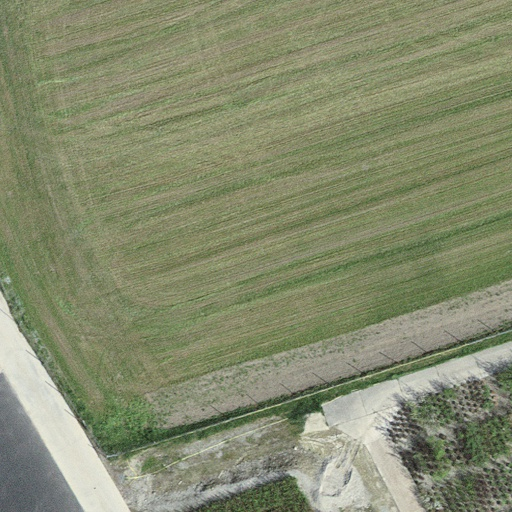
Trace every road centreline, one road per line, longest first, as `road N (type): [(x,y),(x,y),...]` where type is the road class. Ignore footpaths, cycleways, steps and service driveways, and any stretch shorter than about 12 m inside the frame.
road 1 (track): [(511,369),(362,419),(410,511)]
road 2 (track): [(0,333),(103,511)]
